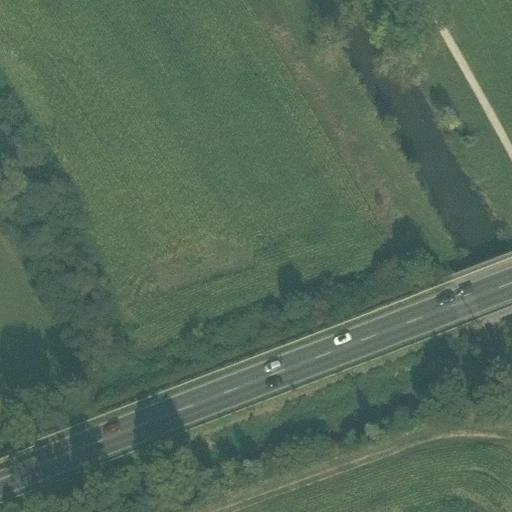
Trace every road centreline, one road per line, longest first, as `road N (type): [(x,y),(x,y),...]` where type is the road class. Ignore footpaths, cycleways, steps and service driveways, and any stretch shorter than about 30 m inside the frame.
road 1 (primary): [(0,486),(511,290)]
road 2 (track): [(511,149),(425,0)]
